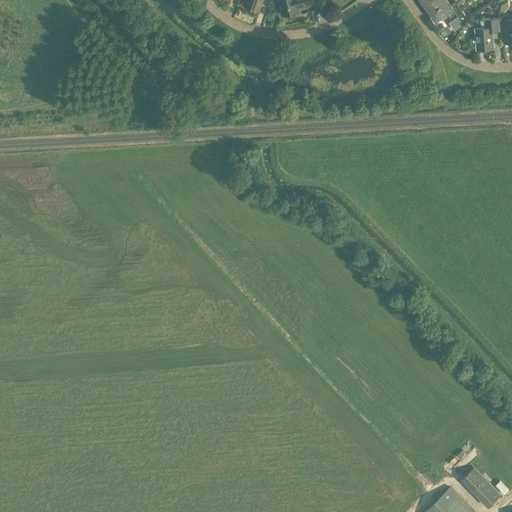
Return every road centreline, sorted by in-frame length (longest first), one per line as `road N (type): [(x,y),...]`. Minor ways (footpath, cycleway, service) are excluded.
road 1 (residential): [(366,0),(321,29),(286,34),(240,27),(204,0)]
road 2 (residential): [(511,66),(451,54),(406,0)]
